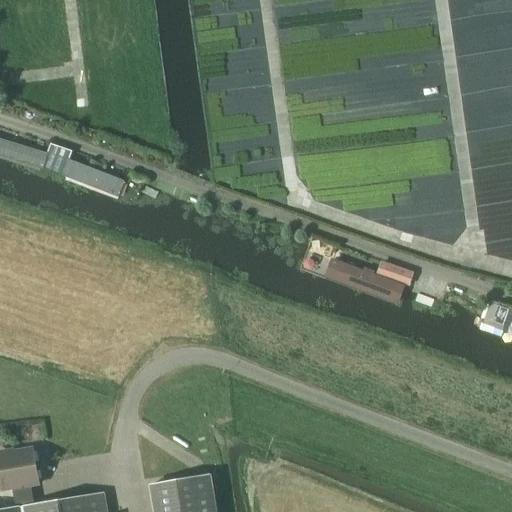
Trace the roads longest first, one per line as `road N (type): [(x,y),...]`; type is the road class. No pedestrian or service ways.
road 1 (unclassified): [(511,308),(0,118)]
road 2 (track): [(478,260),(293,199),(265,0)]
road 3 (track): [(511,269),(478,260),(442,0)]
